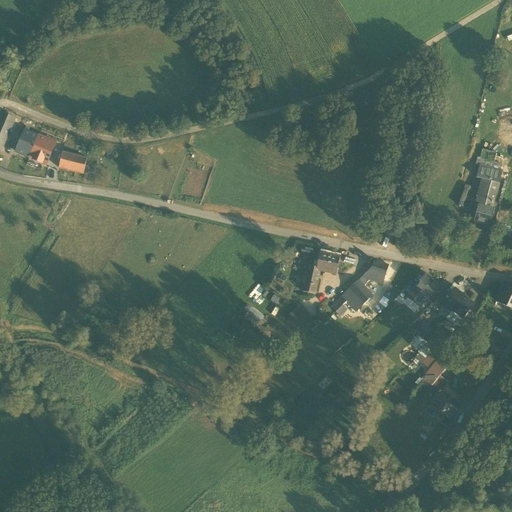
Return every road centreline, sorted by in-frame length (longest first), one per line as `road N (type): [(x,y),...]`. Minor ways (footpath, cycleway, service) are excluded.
road 1 (track): [(499,0),(344,90),(154,140),(68,129),(0,103)]
road 2 (unclassified): [(0,174),(511,280)]
road 3 (residential): [(376,511),(441,452),(511,346)]
